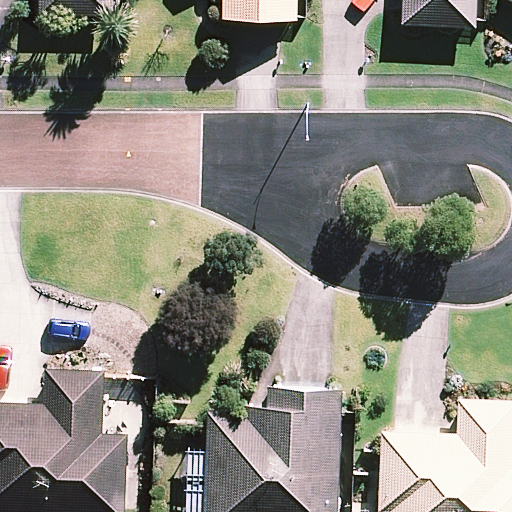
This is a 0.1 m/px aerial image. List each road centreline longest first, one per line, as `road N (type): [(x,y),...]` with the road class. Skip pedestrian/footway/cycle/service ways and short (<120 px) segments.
road 1 (residential): [(301,160),(0,156)]
road 2 (residential): [(511,244),(500,264),(418,276),(371,266),(327,244),(305,210)]
road 3 (residential): [(301,160),(381,126),(438,127),(485,142),(511,168)]
